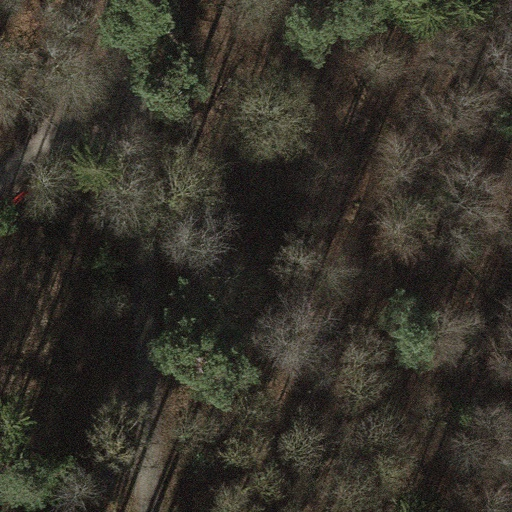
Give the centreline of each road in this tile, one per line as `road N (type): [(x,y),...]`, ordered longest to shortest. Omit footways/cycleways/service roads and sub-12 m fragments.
road 1 (track): [(135,0),(135,62),(0,178)]
road 2 (track): [(143,298),(135,62)]
road 3 (track): [(153,511),(143,298)]
